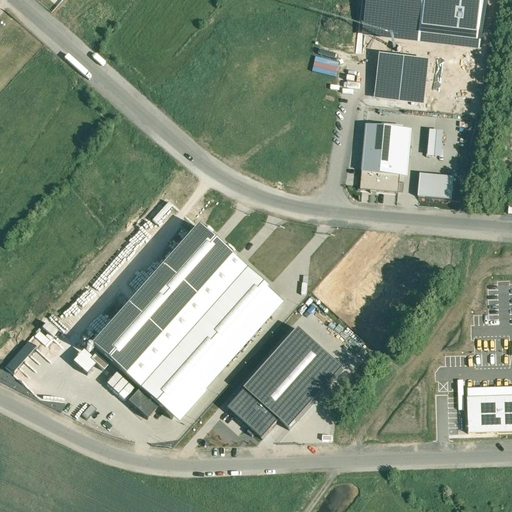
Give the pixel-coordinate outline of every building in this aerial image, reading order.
[(490,0),(371,0),(367,29),(420,36),(421,44),(482,54),(490,0)] [(365,32),(362,56),(377,58),(381,34),(365,32)] [(367,127),(361,190),(398,193),(399,177),(408,177),(412,131),(367,127)] [(425,157),(439,158),(439,131),(426,131),(425,157)] [(421,175),(418,198),(452,201),(454,178),(421,175)] [(198,228),(91,348),(139,391),(129,403),(148,420),(158,408),(178,426),(285,306),(198,228)] [(296,328),(223,409),(260,443),(280,421),(289,429),(342,370),(296,328)] [(8,374),(31,349),(25,343),(2,369),(8,374)] [(92,363),(78,352),(69,364),(83,375),(92,363)] [(511,388),(467,390),(468,399),(511,397),(511,388)] [(511,433),(511,397),(468,399),(469,434),(511,433)] [(87,420),(95,409),(89,404),(81,416),(87,420)]
